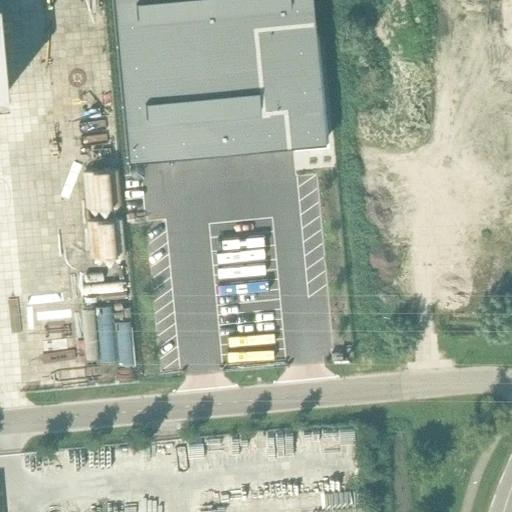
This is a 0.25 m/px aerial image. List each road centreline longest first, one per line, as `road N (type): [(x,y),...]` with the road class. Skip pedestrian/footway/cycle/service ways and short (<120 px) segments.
road 1 (tertiary): [(0,424),(485,379),(511,387)]
road 2 (unknown): [(285,397),(277,14)]
